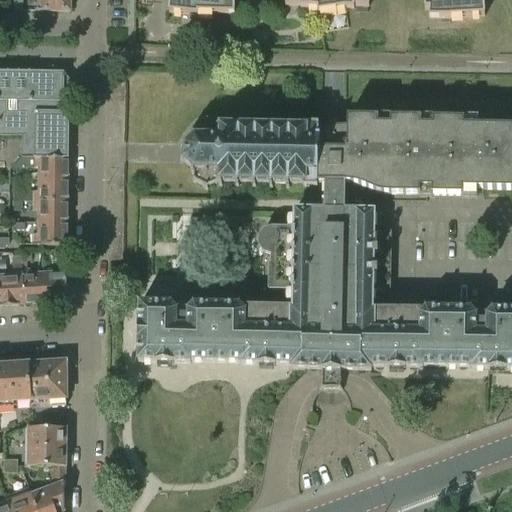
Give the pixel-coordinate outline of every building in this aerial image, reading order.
[(71,13),(70,0),(37,0),(37,13),(71,13)] [(170,0),(169,15),(198,18),(198,16),(234,16),(235,4),(229,4),(229,0),(285,0),(285,7),(300,7),(300,10),(309,10),(317,11),(318,15),(343,11),(354,11),(354,8),(369,9),(368,0),(423,0),(425,12),(429,12),(429,20),(451,20),(484,18),(483,0),(170,0)] [(13,2),(13,12),(22,12),(23,2),(13,2)] [(64,79),(64,74),(0,72),(0,137),(22,138),(22,159),(34,159),(69,160),(70,114),(63,114),(63,104),(64,104),(64,99),(66,99),(70,95),(70,83),(66,79),(64,79)] [(319,129),(318,128),(304,127),(303,128),(291,128),(291,124),(287,124),(287,128),(274,128),(274,124),(270,124),(270,128),(257,128),(257,124),(253,124),(253,127),(240,127),(240,124),(236,124),(236,127),(224,127),(224,124),(220,124),(220,127),(210,122),(210,120),(208,120),(207,122),(197,126),(196,125),(194,128),(196,129),(196,134),(193,135),(194,139),(187,146),(184,145),(182,148),(186,150),(186,160),(182,161),(184,164),(187,163),(191,166),(194,170),(193,174),(196,175),(196,181),(194,182),(195,184),(197,183),(207,188),(207,191),(209,191),(210,188),(219,184),(219,187),(222,187),(223,184),(236,184),(235,187),(239,188),(239,184),(253,184),(252,188),(256,188),(257,185),(269,185),(269,188),(274,188),(274,185),(286,185),(286,188),(290,188),(290,185),(303,185),(303,187),(318,187),(319,129)] [(511,129),(478,128),(478,122),(347,120),(347,129),(319,129),(318,187),(325,187),(325,185),(345,185),(345,186),(346,186),(352,186),(357,187),(362,188),(366,190),(371,193),(376,195),(381,196),(387,196),(420,197),(420,190),(431,191),(431,197),(477,198),(477,191),(483,191),(511,191),(511,129)] [(34,159),(22,159),(12,169),(33,169),(34,159)] [(69,181),(69,160),(34,159),(33,169),(38,169),(38,181),(69,181)] [(14,193),(14,202),(23,202),(33,202),(69,203),(69,181),(38,181),(37,193),(14,193)] [(0,194),(10,195),(10,186),(0,185),(0,194)] [(325,185),(325,213),(295,213),(294,231),(272,231),(265,233),(260,239),(260,247),(264,253),(272,256),(272,267),(270,267),(270,291),(293,291),(293,309),(244,308),(244,310),(240,310),(239,308),(194,307),(189,313),(188,328),(176,328),(176,313),(171,307),(139,307),(139,328),(137,328),(137,342),(139,342),(139,364),(155,364),(155,366),(173,366),(173,365),(191,365),(191,364),(240,364),(240,366),(257,366),(257,367),(275,368),(275,366),(291,367),(291,370),(292,370),(305,371),(322,371),(322,373),(321,390),(341,390),(341,371),(372,371),(372,368),(388,368),(388,369),(406,370),(406,368),(423,369),(423,368),(471,369),(471,370),(488,371),(488,372),(507,372),(506,371),(511,371),(511,312),(492,312),(486,318),(486,322),(474,322),(474,318),(468,312),(372,311),(372,293),(390,294),(391,233),(374,233),(374,214),(344,213),(344,202),(344,187),(345,186),(345,185),(325,185)] [(23,202),(14,202),(14,212),(23,212),(23,202)] [(33,202),(33,212),(37,212),(37,224),(68,224),(69,209),(69,203),(33,202)] [(178,220),(180,239),(190,238),(188,219),(178,220)] [(68,247),(68,224),(37,224),(37,236),(32,236),(32,247),(68,247)] [(0,250),(4,250),(10,245),(10,240),(0,239),(0,250)] [(22,258),(22,263),(32,262),(32,254),(22,255),(22,258)] [(18,306),(24,306),(23,270),(22,267),(22,263),(22,258),(12,258),(12,267),(13,276),(0,276),(0,307),(18,307),(18,306)] [(57,273),(43,274),(45,304),(67,303),(67,267),(57,268),(57,273)] [(24,306),(45,304),(43,274),(32,274),(32,270),(23,270),(24,306)] [(29,367),(31,403),(50,401),(50,409),(66,408),(66,402),(66,364),(29,367)] [(0,404),(31,403),(29,367),(0,368),(0,404)] [(29,430),(29,469),(45,469),(65,469),(66,430),(29,430)] [(64,511),(65,485),(65,469),(45,469),(45,480),(51,480),(51,484),(55,484),(54,489),(30,498),(35,511),(64,511)] [(8,511),(35,511),(30,498),(6,507),(8,511)]
